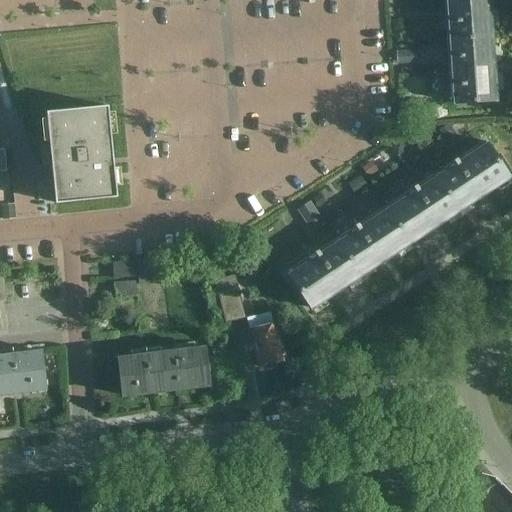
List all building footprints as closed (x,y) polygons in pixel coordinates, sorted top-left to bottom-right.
[(444,0),(448,40),(493,37),(492,30),(500,30),(498,12),(493,11),(490,11),(489,1),(491,1),(493,0),(444,0)] [(494,74),(494,64),(496,64),(502,62),(501,45),(493,44),(493,37),(448,40),(452,103),(456,103),(497,101),(496,93),(504,92),(502,75),(497,74),(494,74)] [(397,51),(397,64),(422,63),(421,50),(397,51)] [(401,102),(402,115),(426,112),(425,100),(401,102)] [(117,197),(108,105),(46,112),(56,203),(117,197)] [(439,130),(447,143),(457,136),(450,124),(439,130)] [(414,137),(421,148),(432,141),(425,130),(414,137)] [(389,146),(397,157),(403,153),(404,146),(400,139),(389,146)] [(500,193),(511,185),(511,182),(510,179),(510,178),(488,145),(438,178),(464,217),(478,208),(474,202),(480,198),(479,194),(487,189),(491,191),(496,188),(500,193)] [(0,173),(9,172),(6,150),(0,150),(0,173)] [(378,171),(372,162),(362,169),(369,178),(378,171)] [(349,184),(357,196),(368,188),(360,176),(349,184)] [(451,226),(464,217),(438,178),(389,210),(415,249),(428,240),(425,235),(431,230),(430,226),(438,221),(441,224),(447,220),(451,226)] [(313,199),(318,207),(327,202),(321,193),(313,199)] [(298,210),(309,227),(321,218),(310,202),(298,210)] [(3,220),(16,219),(14,205),(2,206),(3,220)] [(401,258),(415,249),(389,210),(340,242),(365,282),(379,273),(375,267),(381,263),(380,259),(388,254),(392,256),(397,252),(401,258)] [(352,290),(365,282),(340,242),(291,275),(312,308),(313,308),(316,314),(330,305),(326,299),(332,296),(331,291),(339,286),(343,288),(348,285),(352,290)] [(138,260),(139,284),(163,283),(162,259),(138,260)] [(136,277),(135,261),(113,262),(114,278),(136,277)] [(246,318),(236,276),(215,281),(226,323),(246,318)] [(136,281),(114,283),(114,298),(136,297),(136,281)] [(274,323),(271,312),(247,318),(250,329),(249,330),(259,367),(286,359),(276,323),(274,323)] [(195,348),(195,342),(173,345),(174,351),(179,388),(210,385),(205,347),(195,348)] [(0,394),(13,392),(46,388),(40,344),(0,349),(0,394)] [(162,352),(161,346),(118,352),(123,395),(179,388),(174,351),(162,352)]
